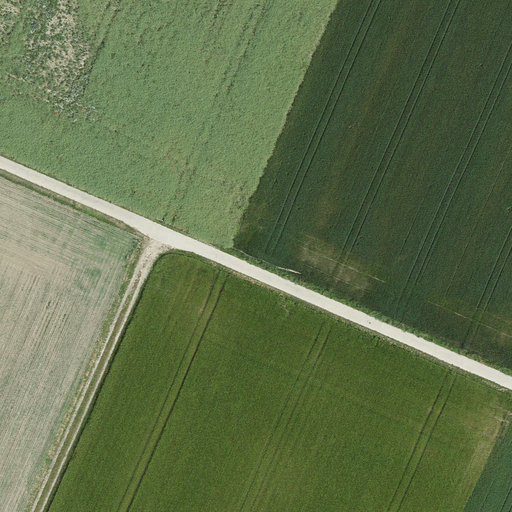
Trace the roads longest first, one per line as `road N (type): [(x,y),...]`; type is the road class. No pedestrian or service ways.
road 1 (track): [(511,381),(0,162)]
road 2 (track): [(159,231),(37,511)]
